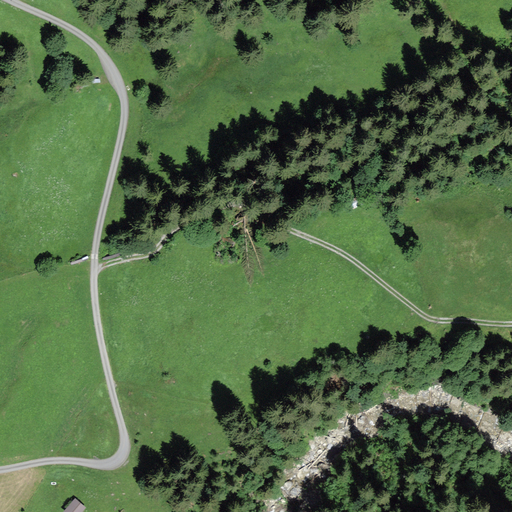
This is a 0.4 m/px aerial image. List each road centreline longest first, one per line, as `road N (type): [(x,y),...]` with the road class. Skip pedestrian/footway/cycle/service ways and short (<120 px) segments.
road 1 (unclassified): [(0,469),(60,460),(103,465),(125,447),(94,278),(124,102),(93,44),(9,0)]
road 2 (track): [(94,268),(148,257),(183,221),(235,217),(353,258),(427,316),(511,323)]
